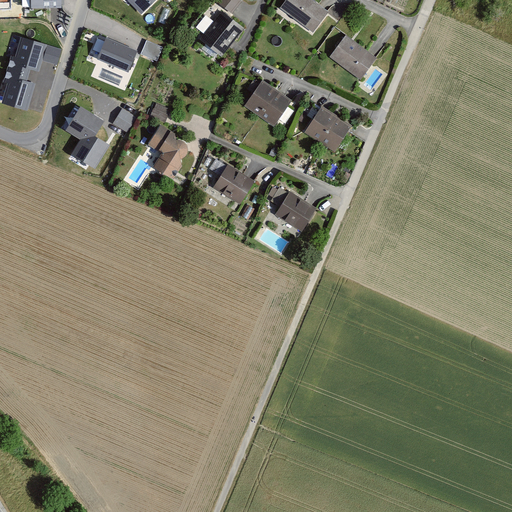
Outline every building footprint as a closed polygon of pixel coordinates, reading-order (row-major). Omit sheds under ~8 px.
[(69,0),(23,0),(23,8),(69,7),(69,0)] [(155,0),(126,0),(142,15),(155,0)] [(236,0),(219,0),(217,3),(228,14),(239,3),(236,0)] [(310,0),(285,0),(281,5),(314,33),(329,15),(310,0)] [(222,14),(203,42),(224,57),(243,28),(222,14)] [(344,36),(332,53),(367,77),(379,60),(344,36)] [(29,68),(39,71),(46,44),(21,37),(15,56),(10,54),(2,82),(9,84),(4,102),(27,108),(34,84),(25,82),(29,68)] [(147,39),(141,53),(157,60),(163,46),(147,39)] [(137,53),(107,40),(98,62),(128,74),(137,53)] [(48,45),(43,60),(57,65),(62,49),(48,45)] [(264,83),(247,107),(279,128),(296,104),(264,83)] [(157,102),(152,114),(165,119),(170,107),(157,102)] [(122,107),(112,123),(127,133),(137,117),(122,107)] [(322,108),(306,133),(338,154),(354,128),(322,108)] [(100,123),(82,111),(69,130),(85,140),(76,154),(93,165),(105,146),(91,137),(100,123)] [(162,156),(154,169),(173,182),(182,168),(180,161),(183,160),(186,158),(187,154),(188,150),(187,147),(184,144),(180,141),(176,142),(176,136),(161,126),(148,146),(162,156)] [(227,167),(213,188),(240,205),(253,184),(227,167)] [(290,193),(278,216),(311,233),(323,210),(290,193)]
